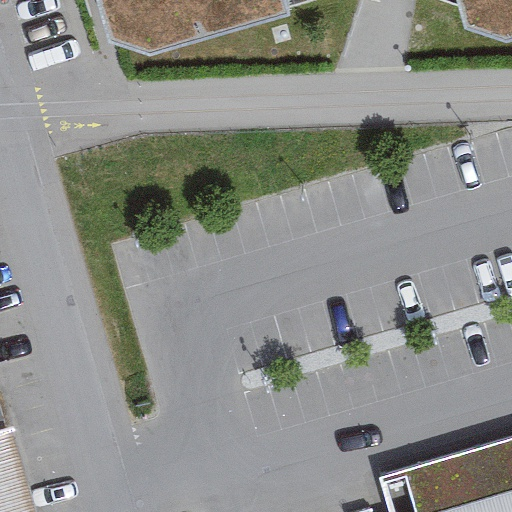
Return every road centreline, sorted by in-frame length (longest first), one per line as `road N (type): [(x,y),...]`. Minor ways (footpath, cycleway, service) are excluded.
road 1 (unknown): [(94,503),(511,394)]
road 2 (residential): [(96,511),(0,183)]
